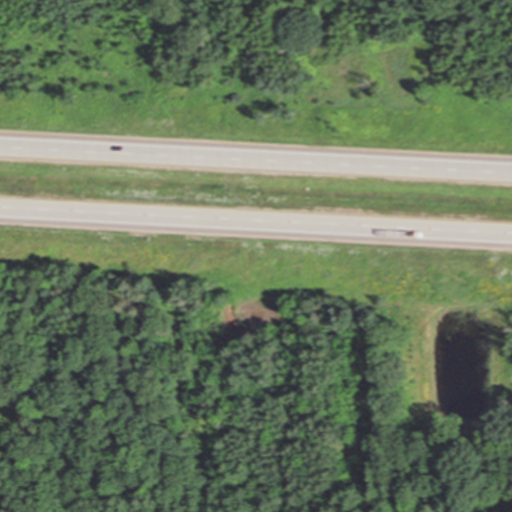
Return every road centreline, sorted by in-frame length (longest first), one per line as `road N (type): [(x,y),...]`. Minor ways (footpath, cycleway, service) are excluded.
road 1 (motorway): [(0,204),(511,233)]
road 2 (motorway): [(511,172),(0,146)]
